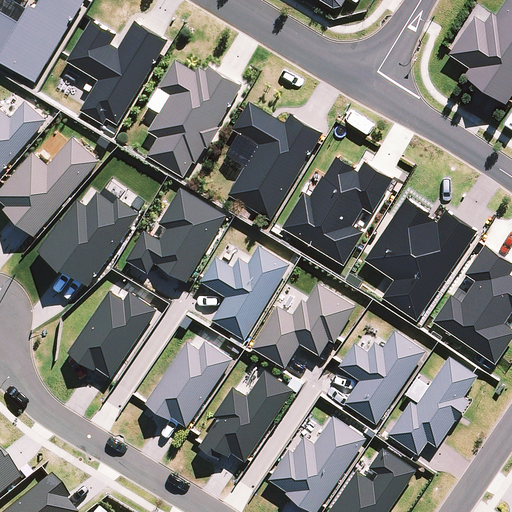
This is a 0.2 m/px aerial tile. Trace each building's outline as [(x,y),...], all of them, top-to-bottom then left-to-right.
[(0,10),(21,23),(30,9),(14,0),(3,0),(0,5),(0,10)] [(32,6),(30,9),(21,23),(0,10),(0,65),(15,75),(17,71),(38,83),(87,0),(43,0),(38,9),(32,6)] [(320,0),(336,9),(344,7),(348,0),(320,0)] [(507,105),(511,97),(511,0),(507,0),(497,16),(493,13),(486,23),(476,17),(453,50),(450,55),(471,68),(465,77),(507,105)] [(119,125),(171,41),(137,21),(119,49),(113,45),(119,35),(94,20),(69,61),(101,81),(82,111),(105,125),(108,119),(119,125)] [(220,127),(244,86),(211,66),(207,71),(200,67),(197,72),(177,60),(160,88),(172,95),(161,113),(150,131),(160,138),(149,156),(186,178),(195,163),(197,164),(207,148),(210,150),(223,128),(220,127)] [(172,95),(160,88),(149,106),(161,113),(172,95)] [(0,106),(0,177),(50,120),(28,102),(13,118),(0,106)] [(273,221),(326,134),(293,114),(287,123),(251,102),(245,112),(235,129),(261,145),(231,194),(273,221)] [(36,152),(0,193),(0,197),(10,207),(6,211),(36,238),(104,161),(76,138),(51,165),(36,152)] [(306,192),(285,227),(346,265),(367,232),(356,225),(366,209),(375,214),(397,179),(367,162),(361,172),(358,170),(359,168),(339,156),(313,196),(306,192)] [(81,193),(42,243),(92,280),(144,207),(121,191),(117,197),(101,185),(90,199),(81,193)] [(157,262),(189,281),(229,216),(184,188),(162,224),(169,228),(163,239),(147,230),(128,260),(150,273),(157,262)] [(419,316),(479,222),(449,203),(440,216),(437,214),(439,213),(432,208),(433,207),(409,191),(366,254),(397,274),(385,292),(419,316)] [(452,289),(435,315),(497,358),(511,335),(511,320),(506,317),(511,307),(511,268),(511,266),(511,254),(487,238),(466,267),(477,275),(462,296),(452,289)] [(215,313),(248,334),(293,258),(262,240),(252,257),(242,251),(236,261),(218,251),(203,275),(228,291),(215,313)] [(295,308),(280,300),(255,341),(288,361),(302,338),(322,349),(332,334),(337,337),(359,300),(321,277),(309,296),(304,293),(295,308)] [(115,371),(161,304),(133,285),(127,294),(112,284),(70,345),(97,363),(99,360),(115,371)] [(342,360),(362,374),(347,396),(379,418),(429,345),(398,324),(387,342),(377,335),(371,346),(358,337),(343,358),(342,360)] [(190,421),(235,353),(208,335),(202,343),(191,335),(149,397),(173,414),(175,411),(190,421)] [(413,395),(390,427),(421,449),(430,435),(438,441),(457,413),(458,414),(471,394),(466,390),(479,369),(451,350),(419,399),(413,395)] [(235,446),(247,454),(296,384),(268,364),(250,390),(236,381),(216,409),(221,412),(202,440),(221,453),(226,445),(232,450),(235,446)] [(319,507),(369,433),(336,409),(317,437),(307,430),(296,446),(292,443),(271,472),(290,485),(289,486),(319,507)] [(377,475),(360,464),(328,510),(331,511),(390,511),(388,510),(419,464),(385,441),(372,461),(382,467),(377,475)] [(0,491),(21,474),(0,449),(0,491)] [(75,500),(50,470),(0,511),(75,511),(78,510),(71,503),(75,500)]
